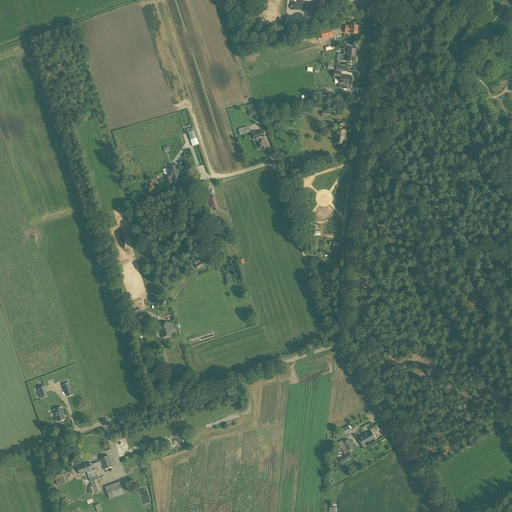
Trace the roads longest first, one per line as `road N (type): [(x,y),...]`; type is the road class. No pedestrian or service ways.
road 1 (unclassified): [(0,458),(343,341)]
road 2 (unclassified): [(343,341),(376,0)]
road 3 (track): [(333,345),(273,166),(157,191)]
road 4 (unclassified): [(440,511),(343,341)]
road 5 (track): [(420,288),(511,428)]
